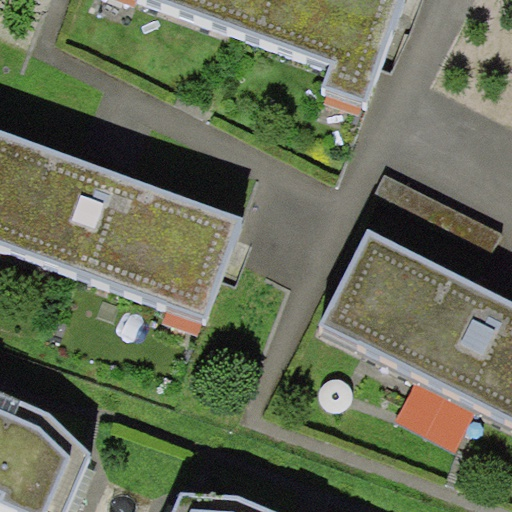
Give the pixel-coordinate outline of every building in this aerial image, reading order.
[(404,0),(116,0),(332,75),(322,103),(364,118),(404,0)] [(236,238),(0,150),(0,266),(202,338),(236,238)] [(505,239),(385,182),(372,209),(492,266),(505,239)] [(511,319),(370,248),(319,343),(511,439),(511,319)] [(0,511),(65,511),(85,468),(46,425),(0,405),(0,511)]
